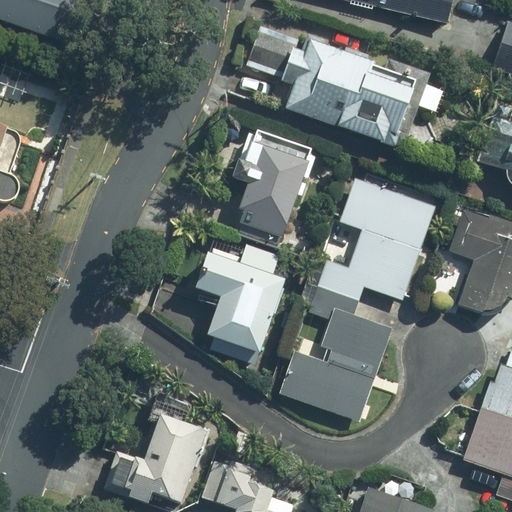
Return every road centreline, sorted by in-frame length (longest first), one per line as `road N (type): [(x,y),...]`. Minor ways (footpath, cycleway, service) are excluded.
road 1 (residential): [(442,359),(400,425),(348,457),(289,440),(146,334),(81,301)]
road 2 (residential): [(206,0),(193,71),(126,183),(81,301)]
road 3 (tertiary): [(51,382),(7,511)]
